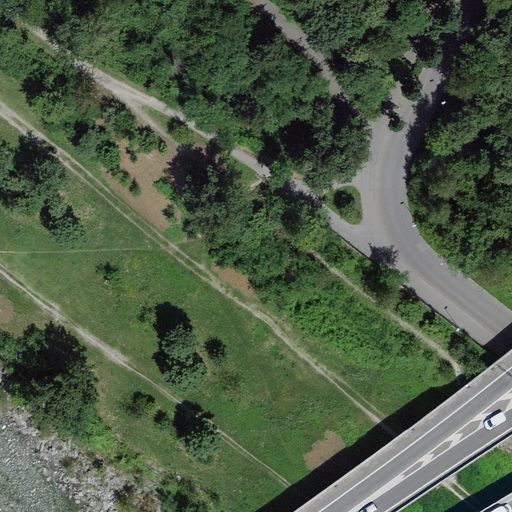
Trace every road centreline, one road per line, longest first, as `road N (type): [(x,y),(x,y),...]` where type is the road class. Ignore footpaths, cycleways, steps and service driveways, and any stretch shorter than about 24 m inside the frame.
road 1 (track): [(0,111),(250,306),(491,511)]
road 2 (residential): [(471,0),(392,161),(391,198),(419,256),(511,329)]
road 3 (track): [(371,227),(358,237),(129,93)]
road 4 (trunk): [(511,375),(330,511)]
road 5 (primary): [(511,419),(372,511)]
road 6 (track): [(129,93),(91,75),(0,0)]
